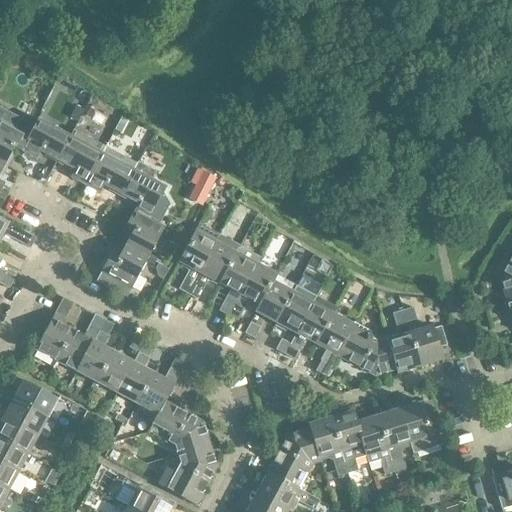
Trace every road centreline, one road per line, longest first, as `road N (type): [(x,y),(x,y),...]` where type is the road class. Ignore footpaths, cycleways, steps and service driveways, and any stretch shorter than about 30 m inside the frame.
road 1 (residential): [(206,350),(44,269)]
road 2 (residential): [(215,511),(241,464),(206,350)]
road 3 (residential): [(494,511),(462,389)]
